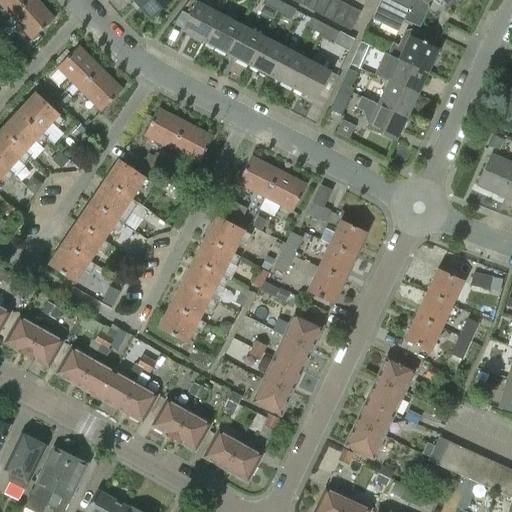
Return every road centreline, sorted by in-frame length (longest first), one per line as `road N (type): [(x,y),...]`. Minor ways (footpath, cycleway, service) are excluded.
road 1 (residential): [(23,266),(131,323),(145,312),(244,119)]
road 2 (residential): [(272,511),(417,208)]
road 3 (residential): [(238,511),(0,377)]
road 4 (residential): [(23,266),(154,72)]
road 5 (residential): [(417,208),(511,6)]
road 6 (residential): [(417,208),(244,119)]
road 7 (residential): [(0,104),(85,10)]
